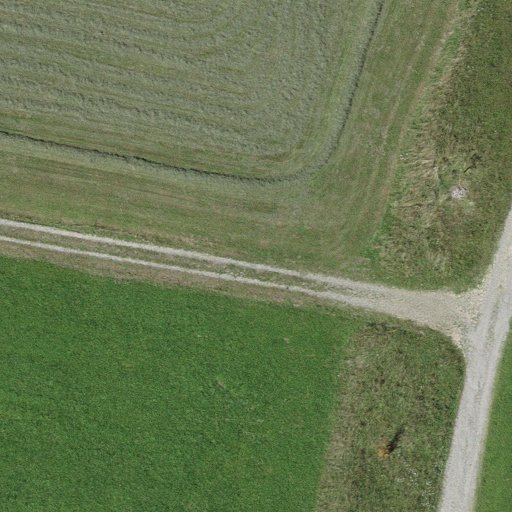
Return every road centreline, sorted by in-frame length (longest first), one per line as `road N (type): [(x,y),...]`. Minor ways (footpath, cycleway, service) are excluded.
road 1 (track): [(494,321),(0,233)]
road 2 (track): [(494,321),(464,511)]
